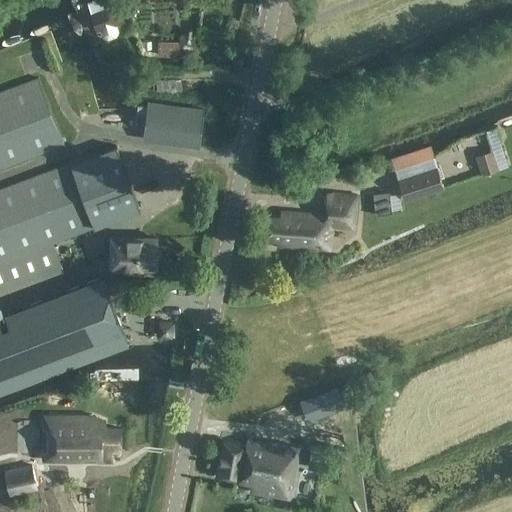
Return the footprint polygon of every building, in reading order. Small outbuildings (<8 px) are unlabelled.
[(115,23),(121,21),(114,0),(92,0),(85,3),(95,30),(99,29),(101,36),(107,39),(115,36),(118,30),(115,23)] [(38,77),(0,91),(0,167),(63,144),(38,77)] [(151,85),(151,96),(179,98),(180,86),(151,85)] [(146,107),(141,140),(199,148),(199,144),(203,108),(147,101),(146,107)] [(0,291),(61,269),(52,243),(139,210),(115,146),(0,188),(0,291)] [(390,159),(404,201),(444,188),(430,146),(390,159)] [(498,169),(492,150),(474,155),(481,175),(498,169)] [(331,226),(354,228),(356,195),(322,192),(321,214),(286,212),(285,218),(267,216),(265,238),(278,239),(278,244),(329,248),(331,226)] [(382,218),(392,217),(391,200),(381,201),(382,218)] [(140,238),(110,237),(110,267),(121,267),(154,268),(155,238),(140,238)] [(0,314),(0,375),(118,330),(121,329),(102,276),(0,314)] [(119,427),(103,427),(103,419),(90,417),(44,417),(43,457),(110,459),(111,448),(119,448),(119,427)] [(292,483),(295,483),(302,449),(247,438),(245,445),(223,441),(217,475),(251,482),(250,490),(289,497),(292,483)] [(307,467),(339,473),(344,449),(312,442),(307,467)] [(3,469),(9,495),(37,489),(31,462),(3,469)]
